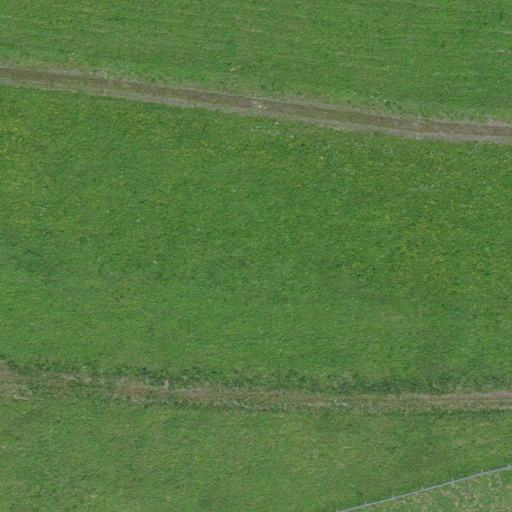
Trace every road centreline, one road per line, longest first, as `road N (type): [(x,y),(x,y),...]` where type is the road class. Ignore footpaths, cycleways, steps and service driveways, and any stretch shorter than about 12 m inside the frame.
road 1 (track): [(0,71),(511,132)]
road 2 (track): [(0,376),(195,395),(511,400)]
